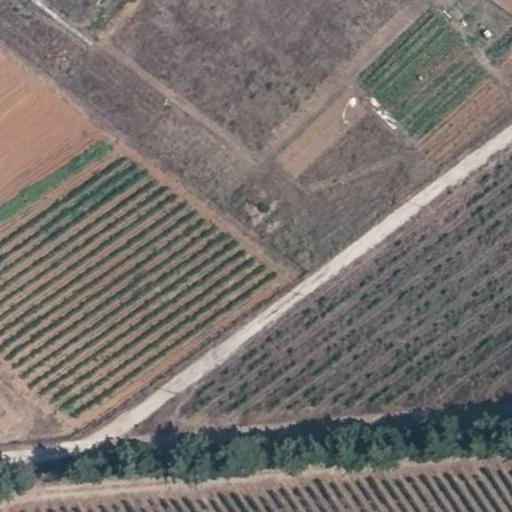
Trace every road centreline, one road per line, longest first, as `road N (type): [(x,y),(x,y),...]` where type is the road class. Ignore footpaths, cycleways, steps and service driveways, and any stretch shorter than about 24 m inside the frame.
road 1 (track): [(511,133),(116,437),(88,448),(0,456)]
road 2 (track): [(88,448),(511,422)]
